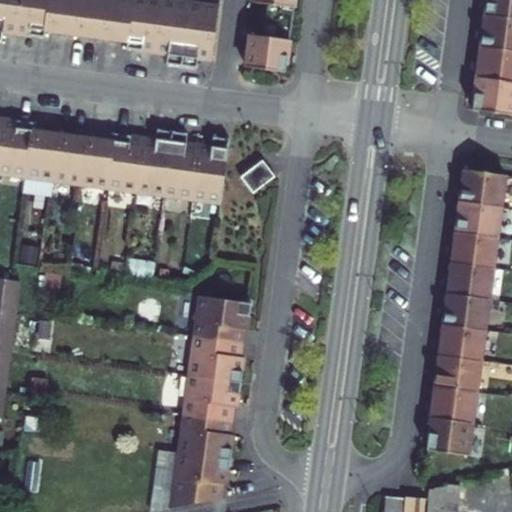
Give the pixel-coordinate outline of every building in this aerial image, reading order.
[(0,0),(0,42),(2,43),(4,33),(16,35),(18,35),(19,28),(47,32),(72,36),(100,40),(127,43),(128,44),(155,47),(154,54),(168,56),(167,66),(181,68),(197,70),(198,60),(211,62),(219,6),(172,0),(0,0)] [(250,35),(245,68),(285,73),(290,41),(294,9),(295,0),(254,0),(254,3),(266,5),(262,37),(250,35)] [(486,1),(484,16),(488,17),(511,19),(511,0),(490,0),(490,1),(486,1)] [(482,32),(480,47),(484,48),(511,51),(511,19),(488,17),(486,33),(482,32)] [(19,28),(18,35),(45,39),(47,32),(19,28)] [(128,44),(126,50),(154,54),(155,47),(128,44)] [(478,64),(476,79),(480,79),(511,83),(511,51),(484,48),(482,64),(478,64)] [(474,95),(472,111),(511,115),(511,83),(480,79),(478,95),(474,95)] [(0,173),(220,204),(229,139),(213,137),(212,146),(185,142),(186,134),(158,131),(156,141),(142,138),(142,145),(114,141),(33,130),(3,126),(4,119),(0,118),(0,173)] [(3,126),(33,130),(34,123),(4,119),(3,126)] [(114,141),(142,145),(142,138),(115,134),(114,141)] [(277,176),(264,159),(242,176),(256,195),(277,176)] [(505,176),(464,170),(460,202),(501,207),(505,176)] [(501,207),(460,202),(455,233),(497,239),(501,207)] [(497,239),(455,233),(451,264),(492,269),(497,239)] [(492,269),(451,264),(447,295),(488,300),(492,269)] [(0,413),(0,414),(20,277),(0,274),(0,413)] [(488,300),(447,295),(443,325),(484,331),(488,300)] [(199,297),(193,337),(231,342),(233,328),(245,330),(247,331),(251,305),(199,297)] [(484,331),(443,325),(439,356),(480,362),(484,331)] [(245,330),(233,328),(231,342),(243,344),(245,330)] [(193,337),(188,376),(240,383),(244,358),(241,358),(229,356),(231,342),(193,337)] [(243,344),(231,342),(229,356),(241,358),(243,344)] [(480,362),(439,356),(435,387),(476,393),(480,362)] [(240,383),(188,376),(183,415),(220,420),(222,406),(234,408),(237,408),(240,383)] [(476,393),(435,387),(431,419),(472,424),(476,393)] [(234,408),(222,406),(220,420),(232,421),(234,408)] [(220,420),(183,415),(178,454),(230,460),(233,435),(231,435),(219,434),(220,420)] [(472,424),(431,419),(426,451),(467,456),(472,424)] [(232,421),(220,420),(219,434),(231,435),(232,421)] [(230,460),(178,454),(170,510),(209,503),(212,484),(224,486),(226,486),(230,460)] [(426,498),(426,500),(456,495),(457,481),(427,488),(426,498)] [(224,486),(212,484),(209,503),(222,501),(224,486)] [(426,500),(424,511),(431,511),(455,508),(456,495),(426,500)] [(424,511),(426,500),(426,498),(406,496),(405,499),(404,511),(424,511)] [(383,511),(404,511),(405,499),(385,497),(383,511)]
